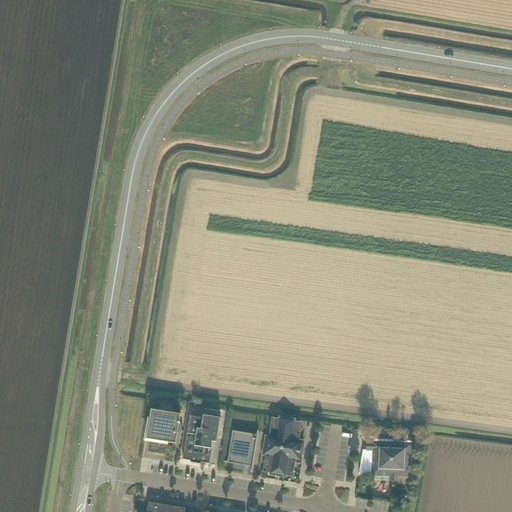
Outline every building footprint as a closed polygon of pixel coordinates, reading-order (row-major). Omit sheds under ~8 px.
[(169,443),(174,414),(145,409),(143,417),(147,418),(143,439),(169,443)] [(218,439),(221,418),(207,416),(207,419),(190,416),(183,460),(192,461),(192,462),(191,462),(191,463),(201,465),(201,464),(200,464),(200,462),(209,464),(214,438),(218,439)] [(267,456),(265,471),(293,476),(295,462),(301,463),(304,442),(298,441),(301,424),(273,419),(270,438),(266,437),(263,455),(267,456)] [(253,466),(254,457),(257,438),(258,436),(257,436),(254,436),(238,433),(233,432),(229,458),(229,462),(230,463),(252,466),(253,466)] [(393,440),(394,433),(374,432),(373,439),(393,440)] [(411,476),(412,444),(373,442),(373,444),(367,444),(367,451),(373,451),(372,476),(390,477),(390,481),(398,481),(399,475),(411,476)] [(184,511),(185,509),(185,508),(149,502),(147,511),(184,511)]
